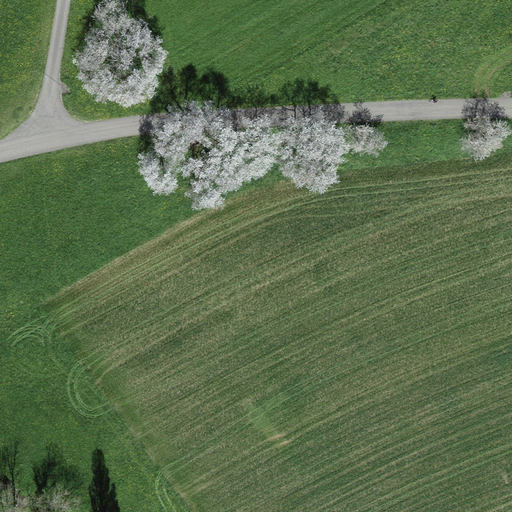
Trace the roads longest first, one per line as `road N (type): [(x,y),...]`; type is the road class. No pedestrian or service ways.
road 1 (unclassified): [(0,151),(168,121),(511,108)]
road 2 (track): [(43,140),(64,0)]
